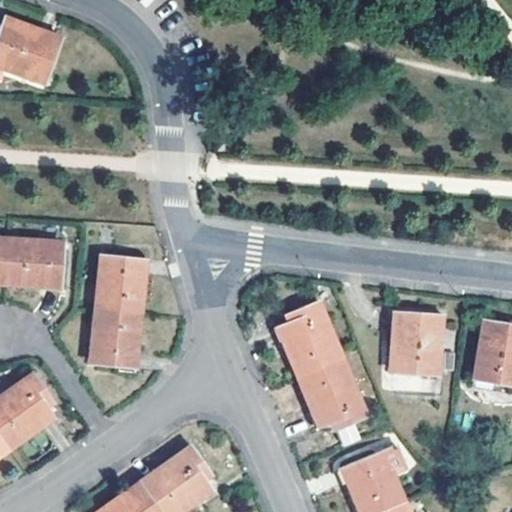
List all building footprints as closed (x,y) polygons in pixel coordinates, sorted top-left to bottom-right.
[(5,21),(2,31),(29,40),(32,31),(5,21)] [(2,31),(0,35),(0,69),(46,87),(62,42),(32,31),(29,40),(2,31)] [(32,241),(3,239),(0,284),(56,288),(59,252),(31,251),(32,241)] [(60,243),(32,241),(31,251),(59,252),(60,243)] [(92,282),(90,308),(134,312),(138,257),(104,254),(102,282),(92,282)] [(93,254),(92,282),(102,282),(104,254),(93,254)] [(295,375),(339,357),(314,299),(301,305),(305,313),(293,317),(274,325),(295,375)] [(305,313),(301,305),(289,310),(293,317),(305,313)] [(400,344),(397,371),(434,375),(440,314),(392,307),(388,343),(400,344)] [(90,308),(88,338),(98,338),(96,367),(129,369),(134,312),(90,308)] [(511,356),(511,321),(481,316),(472,376),(508,383),(511,356)] [(88,338),(86,366),(96,367),(98,338),(88,338)] [(400,344),(388,343),(386,370),(397,371),(400,344)] [(439,352),(438,368),(448,369),(449,353),(439,352)] [(358,437),(350,419),(363,414),(339,357),(295,375),(316,424),(334,415),(338,424),(345,442),(358,437)] [(27,372),(0,392),(0,442),(4,447),(48,415),(37,398),(30,388),(36,384),(27,372)] [(30,388),(37,398),(42,394),(36,384),(30,388)] [(381,478),(391,474),(380,447),(370,452),(381,478)] [(188,448),(138,483),(159,511),(178,511),(208,492),(196,473),(189,463),(195,458),(188,448)] [(339,465),(357,511),(365,511),(401,498),(391,474),(381,478),(370,452),(339,465)] [(203,469),(195,458),(189,463),(196,473),(203,469)] [(95,511),(159,511),(138,483),(95,511)] [(365,511),(407,511),(401,498),(365,511)]
